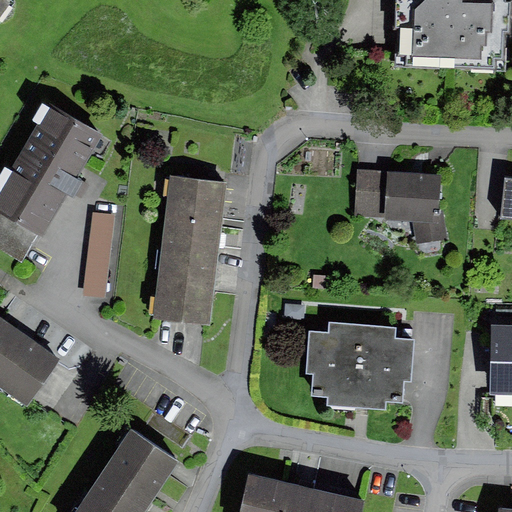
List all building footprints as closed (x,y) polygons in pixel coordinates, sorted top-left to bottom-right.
[(0,0),(0,20),(14,0),(0,0)] [(398,0),(395,64),(444,66),(444,62),(504,65),(506,29),(510,28),(511,0),(398,0)] [(102,131),(50,103),(0,192),(0,247),(27,263),(68,190),(74,193),(78,186),(82,178),(78,176),(102,131)] [(448,239),(442,209),(442,174),(358,169),(355,216),(415,220),(419,242),(448,239)] [(228,179),(172,173),(155,317),(211,323),(221,238),(228,179)] [(511,175),(507,176),(502,216),(511,217),(511,175)] [(116,214),(94,211),(84,293),(106,296),(116,214)] [(314,275),(313,288),(346,291),(347,278),(314,275)] [(0,315),(0,383),(27,402),(59,356),(5,319),(0,315)] [(395,326),(333,322),(333,332),(309,330),(306,371),(313,371),(312,394),(326,395),(325,404),(384,408),(385,399),(403,400),(404,378),(412,379),(415,338),(394,336),(395,326)] [(511,322),(492,322),(491,392),(511,392),(511,322)] [(132,425),(75,511),(145,511),(149,507),(181,457),(132,425)] [(360,511),(365,493),(246,465),(234,511),(360,511)] [(511,511),(511,500),(496,499),(494,511),(511,511)]
